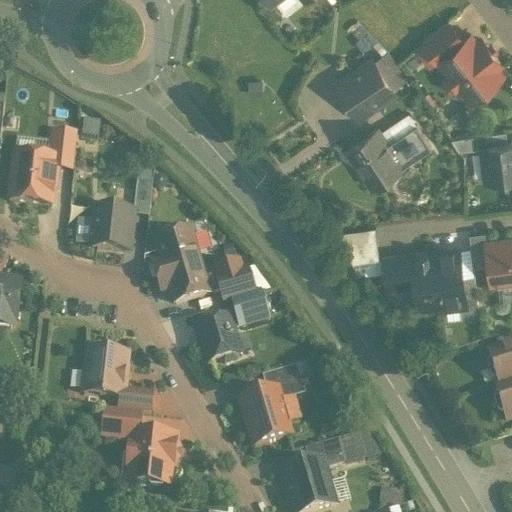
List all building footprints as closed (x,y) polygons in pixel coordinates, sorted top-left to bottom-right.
[(448,19),(422,39),(438,60),(441,58),(440,56),(463,38),(448,19)] [(463,38),(440,56),(441,58),(470,95),(500,72),(494,64),(500,60),(481,36),(476,41),(470,33),(463,38)] [(397,83),(409,76),(396,52),(384,58),(397,83)] [(372,56),(337,84),(359,117),(394,89),(372,56)] [(409,112),(392,124),(392,123),(380,130),(377,125),(346,145),(372,184),(403,164),(402,163),(431,145),(409,112)] [(86,124),(86,142),(100,143),(100,125),(86,124)] [(505,129),(469,133),(471,146),(481,145),(481,144),(507,140),(505,129)] [(469,133),(450,136),(458,148),(459,148),(471,146),(469,133)] [(76,138),(54,135),(53,135),(52,137),(50,162),(57,163),(56,172),(72,174),(73,174),(77,138),(76,138),(76,145),(76,138)] [(511,139),(507,140),(481,144),(481,145),(485,178),(511,174),(511,139)] [(50,162),(14,158),(14,159),(10,203),(9,203),(9,204),(11,204),(50,209),(52,209),(52,208),(52,207),(56,172),(57,163),(50,162)] [(152,186),(136,185),(133,214),(133,217),(148,219),(152,186)] [(133,214),(95,210),(91,250),(129,254),(133,217),(133,214)] [(511,236),(486,240),(491,279),(511,276),(511,236)] [(190,237),(176,241),(168,238),(161,240),(157,247),(163,265),(154,268),(161,294),(171,291),(175,306),(207,296),(190,237)] [(458,247),(434,250),(441,301),(441,305),(464,303),(465,302),(462,274),(458,247)] [(434,250),(405,254),(407,274),(399,275),(400,283),(414,281),(417,305),(441,301),(434,250)] [(405,254),(383,257),(386,284),(400,283),(399,275),(407,274),(405,254)] [(238,264),(214,271),(225,306),(231,304),(254,297),(249,280),(243,282),(238,264)] [(474,273),(462,274),(465,302),(464,303),(465,310),(478,309),(474,273)] [(0,328),(10,330),(13,327),(13,326),(15,326),(20,284),(0,281),(0,328)] [(260,296),(231,304),(238,328),(267,319),(260,296)] [(229,321),(195,331),(206,366),(219,362),(224,366),(235,363),(237,357),(240,356),(229,321)] [(511,348),(489,355),(499,389),(500,389),(511,385),(511,348)] [(127,357),(88,353),(83,396),(120,400),(122,401),(123,391),(127,357)] [(296,368),(262,378),(267,395),(277,392),(279,399),(303,391),(296,368)] [(511,385),(500,389),(499,389),(496,390),(507,424),(511,422),(511,385)] [(152,394),(123,391),(122,401),(120,400),(119,412),(141,415),(150,416),(152,394)] [(267,395),(252,400),(254,408),(252,412),(243,415),(254,449),(290,438),(279,399),(277,392),(267,395)] [(119,412),(105,411),(102,442),(130,445),(131,435),(139,436),(141,415),(119,412)] [(139,436),(131,435),(130,445),(129,457),(134,457),(131,484),(149,486),(150,488),(161,489),(163,488),(168,488),(170,472),(173,472),(173,464),(177,462),(178,451),(175,448),(176,440),(139,436)] [(337,441),(304,451),(309,466),(320,462),(323,472),(345,466),(337,441)] [(309,466),(281,474),(292,511),(318,511),(334,507),(323,472),(320,462),(309,466)] [(383,491),(382,504),(404,506),(404,498),(397,497),(397,492),(383,491)]
